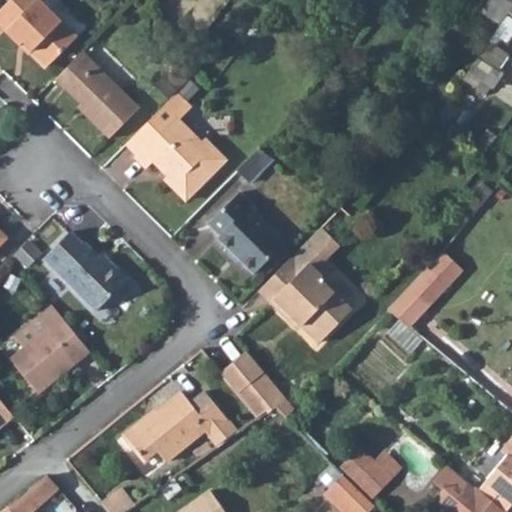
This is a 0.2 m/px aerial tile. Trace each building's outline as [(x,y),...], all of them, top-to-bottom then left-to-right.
[(7,0),(0,7),(0,24),(18,42),(23,38),(47,62),(77,31),(44,0),(7,0)] [(483,0),(477,9),(500,24),(509,10),(511,6),(511,1),(509,0),(483,0)] [(303,18),(297,26),(309,35),(315,26),(303,18)] [(494,94),(511,58),(511,53),(489,42),(469,81),(494,94)] [(78,52),(51,80),(82,111),(78,115),(103,140),(135,108),(78,52)] [(162,177),(183,197),(223,157),(202,137),(198,141),(176,120),(188,108),(173,93),(124,143),(134,153),(132,155),(144,167),(152,160),(165,173),(162,177)] [(258,145),(236,168),(248,179),(271,154),(258,145)] [(237,192),(207,223),(220,235),(217,239),(253,274),(283,243),(247,207),(250,204),(237,192)] [(314,230),(304,241),(322,258),(332,248),(314,230)] [(68,232),(41,259),(95,312),(127,280),(107,260),(104,263),(83,243),(81,245),(68,232)] [(304,241),(256,291),(288,321),(291,317),(318,343),(350,310),(320,281),(322,278),(312,268),(322,258),(304,241)] [(389,305),(411,326),(468,269),(447,248),(389,305)] [(49,304),(13,335),(23,347),(60,317),(49,304)] [(507,308),(457,364),(479,382),(511,343),(511,306),(510,304),(507,308)] [(60,317),(23,347),(9,358),(34,390),(86,349),(60,317)] [(230,361),(223,369),(228,375),(224,378),(237,394),(262,375),(244,351),(230,361)] [(204,433),(216,448),(237,433),(204,392),(189,404),(180,393),(145,422),(142,420),(123,434),(144,461),(156,452),(165,463),(204,433)] [(0,422),(10,414),(0,401),(0,422)] [(282,401),(266,412),(269,415),(276,409),(283,401),(282,401)] [(283,401),(276,409),(286,419),(292,413),(283,401)] [(506,453),(486,477),(511,497),(511,434),(501,447),(506,453)] [(366,458),(345,477),(363,494),(368,498),(388,479),(366,458)] [(477,484),(451,463),(438,478),(447,486),(436,500),(450,511),(501,511),(505,507),(479,485),(477,484)] [(45,476),(0,511),(28,511),(57,489),(45,476)] [(345,477),(344,476),(325,496),(341,511),(369,511),(375,506),(368,498),(363,494),(345,477)] [(511,497),(486,477),(479,485),(505,507),(507,509),(511,503),(511,497)] [(125,491),(105,504),(109,511),(125,511),(135,505),(125,491)] [(220,511),(209,495),(183,511),(220,511)]
